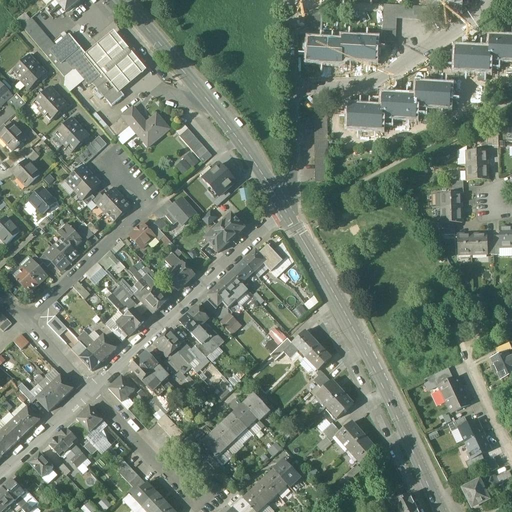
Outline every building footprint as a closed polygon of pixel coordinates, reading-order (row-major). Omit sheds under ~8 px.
[(81,1),(80,0),(55,0),(55,1),(56,3),(46,12),(50,16),(60,7),(66,14),(81,1)] [(432,9),(384,6),(383,36),(395,36),(396,19),(432,21),(432,9)] [(323,13),(311,12),(310,31),(322,31),(323,13)] [(70,95),(85,81),(75,70),(88,59),(85,56),(69,37),(55,48),(32,21),(22,29),(65,79),(64,88),(70,95)] [(104,73),(121,93),(147,71),(114,32),(85,56),(88,59),(102,76),(104,73)] [(511,40),(490,40),(490,52),(489,60),(511,61),(511,40)] [(376,42),(343,41),(343,45),(342,61),(375,63),(376,42)] [(343,45),(309,43),(308,63),(342,65),(342,61),(343,45)] [(490,52),(456,50),(455,71),(488,73),(489,60),(490,52)] [(28,57),(13,72),(22,81),(37,67),(28,57)] [(75,70),(85,81),(89,86),(92,84),(112,108),(124,97),(121,93),(104,73),(102,76),(88,59),(75,70)] [(37,67),(22,81),(30,91),(46,76),(37,67)] [(0,107),(11,97),(0,85),(0,107)] [(451,89),(417,87),(416,100),(416,108),(449,110),(451,89)] [(49,90),(34,104),(43,113),(58,99),(49,90)] [(26,105),(17,95),(7,104),(16,113),(16,114),(26,105)] [(416,100),(383,98),(382,111),(382,119),(415,121),(416,108),(416,100)] [(58,99),(43,113),(51,123),(67,108),(58,99)] [(382,111),(349,109),(348,130),(381,132),(382,119),(382,111)] [(135,115),(131,110),(122,118),(123,119),(126,123),(135,115)] [(131,128),(117,139),(123,147),(136,135),(148,149),(170,131),(157,116),(146,125),(137,114),(135,115),(126,123),(131,128)] [(327,116),(315,117),(316,184),(328,183),(327,116)] [(123,119),(109,130),(117,140),(117,139),(131,128),(126,123),(123,119)] [(71,121),(55,136),(64,145),(80,130),(71,121)] [(13,125),(8,130),(0,137),(0,138),(13,152),(20,145),(19,145),(26,139),(13,125)] [(0,137),(8,130),(4,126),(0,129),(0,137)] [(180,139),(189,131),(185,126),(176,134),(180,139)] [(80,130),(64,145),(73,154),(89,139),(80,130)] [(184,143),(192,135),(189,131),(180,139),(184,143)] [(188,147),(196,140),(192,135),(184,143),(188,147)] [(487,137),(478,142),(478,144),(481,144),(482,152),(486,151),(486,147),(487,147),(487,137)] [(107,146),(99,138),(95,142),(103,150),(107,146)] [(191,152),(200,144),(196,140),(188,147),(191,152)] [(103,150),(95,142),(90,146),(98,154),(103,150)] [(195,156),(204,148),(200,144),(191,152),(195,156)] [(98,154),(90,146),(86,150),(94,158),(98,154)] [(199,160),(208,153),(204,148),(195,156),(199,160)] [(467,152),(467,148),(457,153),(458,166),(467,166),(466,152),(467,152)] [(31,149),(23,158),(26,162),(35,153),(31,149)] [(86,150),(82,154),(89,162),(94,158),(86,150)] [(467,152),(466,152),(467,166),(487,165),(486,151),(482,152),(467,152)] [(183,175),(198,161),(190,153),(175,167),(183,175)] [(203,165),(212,157),(208,153),(199,160),(203,165)] [(89,162),(82,154),(77,158),(85,167),(89,162)] [(27,162),(21,168),(20,168),(13,174),(26,188),(39,176),(27,162)] [(203,181),(219,199),(236,183),(220,165),(213,172),(204,180),(203,181)] [(487,165),(467,166),(467,173),(467,182),(487,182),(487,165)] [(75,192),(91,177),(82,168),(66,183),(75,192)] [(200,176),(204,180),(213,172),(209,168),(200,176)] [(75,192),(84,201),(91,195),(100,186),(91,177),(75,192)] [(55,203),(42,189),(29,202),(42,216),(49,209),(55,203)] [(106,214),(122,199),(113,190),(104,199),(97,205),(106,214)] [(97,205),(104,199),(100,194),(95,199),(92,202),(96,206),(97,205)] [(86,207),(92,202),(95,199),(91,195),(84,201),(82,202),(86,207)] [(453,195),(441,195),(441,196),(441,209),(461,208),(461,195),(453,195)] [(441,196),(432,197),(432,209),(441,209),(441,196)] [(130,209),(122,199),(106,214),(115,223),(130,209)] [(196,215),(182,199),(168,211),(170,214),(178,223),(182,227),(196,215)] [(461,208),(441,209),(442,225),(444,225),(455,225),(461,225),(461,208)] [(217,218),(210,212),(208,214),(206,216),(213,222),(217,218)] [(178,223),(170,214),(166,218),(173,226),(178,223)] [(213,222),(206,216),(202,220),(209,226),(213,222)] [(231,216),(218,228),(231,242),(244,230),(231,216)] [(47,218),(38,226),(42,231),(51,223),(47,218)] [(7,220),(0,225),(0,224),(0,239),(6,246),(19,233),(7,220)] [(98,232),(91,224),(86,228),(91,234),(93,236),(98,232)] [(148,231),(143,225),(129,237),(142,250),(155,238),(148,231)] [(165,237),(154,225),(148,231),(155,238),(159,243),(165,237)] [(86,228),(84,226),(80,230),(87,238),(91,234),(86,228)] [(83,242),(68,227),(59,235),(64,240),(74,251),(83,242)] [(231,242),(218,228),(205,240),(218,254),(231,242)] [(511,228),(499,229),(499,237),(499,248),(499,249),(511,248),(511,228)] [(472,236),(457,236),(458,257),(473,256),(472,236)] [(487,236),(472,236),(473,256),(488,256),(487,248),(487,237),(487,236)] [(64,240),(54,249),(69,264),(78,256),(74,251),(64,240)] [(181,254),(174,246),(169,251),(173,255),(176,259),(181,254)] [(273,252),(268,247),(259,255),(266,263),(263,265),(271,274),(282,263),(273,252)] [(287,258),(277,248),(273,252),(282,263),(287,258)] [(69,264),(54,249),(45,257),(52,264),(60,273),(69,264)] [(256,252),(243,263),(254,274),(263,265),(266,263),(259,255),(256,252)] [(194,277),(178,260),(176,259),(173,255),(165,262),(171,269),(186,284),(194,277)] [(39,260),(36,256),(32,260),(33,262),(39,268),(43,264),(39,260)] [(45,257),(44,256),(39,260),(43,264),(47,269),(52,264),(45,257)] [(39,268),(33,262),(23,270),(38,286),(47,277),(39,268)] [(243,263),(231,274),(242,285),(254,274),(243,263)] [(97,264),(85,276),(94,285),(106,274),(97,264)] [(133,268),(129,272),(134,277),(138,273),(133,268)] [(153,275),(147,269),(143,272),(147,276),(150,279),(153,275)] [(186,284),(171,269),(164,275),(167,278),(166,280),(167,281),(165,282),(170,288),(172,291),(175,288),(178,292),(186,284)] [(38,286),(23,270),(14,279),(29,295),(38,286)] [(139,284),(161,307),(169,300),(150,279),(147,276),(144,279),(138,273),(134,277),(133,277),(139,284)] [(270,278),(266,273),(263,276),(262,275),(258,279),(262,284),(265,286),(268,283),(267,281),(270,278)] [(220,285),(236,303),(248,292),(242,285),(231,274),(220,285)] [(84,300),(90,295),(78,282),(73,286),(84,300)] [(131,291),(123,283),(119,286),(127,294),(131,291)] [(161,307),(139,284),(134,288),(140,294),(138,296),(143,301),(142,303),(153,315),(161,307)] [(236,303),(220,285),(207,297),(210,300),(208,302),(216,310),(222,304),(228,310),(236,303)] [(120,288),(112,296),(118,302),(121,300),(126,295),(120,288)] [(135,305),(126,295),(121,300),(130,310),(131,309),(135,305)] [(118,302),(112,296),(108,300),(109,302),(112,299),(117,304),(118,302)] [(125,318),(133,311),(131,309),(130,310),(121,300),(118,302),(124,308),(119,313),(125,318)] [(124,308),(118,302),(117,304),(114,307),(119,313),(124,308)] [(196,308),(188,316),(200,328),(205,324),(208,321),(196,308)] [(144,323),(133,311),(125,318),(136,331),(144,323)] [(210,339),(200,328),(188,316),(180,323),(201,345),(202,347),(210,339)] [(67,329),(55,317),(47,325),(58,337),(67,329)] [(229,317),(221,325),(232,335),(240,327),(229,317)] [(136,331),(125,318),(117,326),(124,333),(128,337),(128,338),(136,331)] [(8,321),(0,328),(0,329),(3,333),(12,325),(8,321)] [(224,344),(205,324),(200,328),(210,339),(219,348),(224,344)] [(117,326),(111,331),(122,343),(125,340),(121,335),(124,333),(117,326)] [(274,327),(267,335),(279,345),(286,337),(274,327)] [(163,339),(189,366),(193,361),(185,353),(189,350),(171,331),(163,339)] [(117,350),(104,336),(101,339),(94,332),(89,337),(108,358),(117,350)] [(290,361),(297,354),(304,361),(306,360),(319,347),(305,333),(292,345),(293,345),(284,354),(290,361)] [(108,358),(89,337),(86,334),(78,341),(81,344),(100,365),(108,358)] [(29,344),(22,336),(14,343),(21,351),(29,344)] [(167,359),(168,358),(173,364),(174,363),(185,375),(192,369),(189,366),(163,339),(155,346),(167,359)] [(202,347),(211,356),(219,348),(210,339),(202,347)] [(270,340),(266,348),(272,350),(276,343),(270,340)] [(287,340),(270,357),(275,362),(284,354),(293,345),(292,345),(287,340)] [(100,365),(81,344),(73,352),(92,373),(100,365)] [(201,345),(197,349),(206,360),(211,356),(202,347),(201,345)] [(511,352),(511,351),(509,345),(494,351),(498,359),(508,354),(511,352)] [(319,347),(306,360),(319,373),(331,360),(319,347)] [(206,360),(195,348),(190,352),(201,364),(206,360)] [(138,362),(150,375),(161,386),(169,378),(166,374),(155,363),(147,354),(138,362)] [(492,361),(501,381),(511,375),(511,357),(510,359),(508,354),(498,359),(492,361)] [(170,370),(159,359),(155,363),(166,374),(170,370)] [(150,375),(138,362),(130,370),(142,382),(150,375)] [(448,369),(434,376),(439,387),(453,380),(448,369)] [(187,380),(180,373),(176,376),(183,384),(187,380)] [(322,374),(313,382),(318,387),(326,378),(322,374)] [(161,386),(150,375),(142,382),(148,389),(152,386),(156,390),(161,386)] [(45,381),(40,376),(34,381),(39,386),(45,381)] [(434,376),(425,381),(430,392),(439,387),(434,376)] [(61,377),(53,385),(65,398),(73,390),(61,377)] [(135,392),(122,378),(109,391),(128,411),(134,405),(128,399),(135,392)] [(326,378),(318,387),(322,391),(331,383),(326,378)] [(453,380),(439,387),(451,415),(469,406),(457,379),(453,380)] [(322,391),(315,397),(326,409),(343,394),(332,382),(331,383),(322,391)] [(34,398),(22,385),(18,389),(30,402),(34,398)] [(65,398),(53,385),(45,393),(57,406),(65,398)] [(152,402),(142,391),(138,395),(148,406),(152,402)] [(57,406),(45,393),(36,400),(49,413),(57,406)] [(343,394),(326,409),(337,421),(354,406),(343,394)] [(270,413),(254,395),(251,398),(252,399),(245,406),(244,405),(243,405),(258,420),(260,422),(270,413)] [(29,403),(23,396),(19,399),(26,406),(29,403)] [(12,409),(5,402),(1,406),(8,413),(12,409)] [(242,409),(235,416),(233,414),(233,415),(247,430),(254,437),(264,427),(258,420),(243,405),(240,408),(242,409)] [(8,413),(1,406),(0,406),(0,413),(4,417),(8,413)] [(90,408),(76,421),(89,434),(103,422),(90,408)] [(40,422),(28,409),(15,420),(28,433),(40,422)] [(158,422),(165,415),(161,411),(154,418),(158,422)] [(443,425),(451,422),(448,414),(440,417),(443,425)] [(158,422),(157,423),(161,428),(169,420),(165,415),(158,422)] [(247,430),(233,415),(230,418),(231,419),(224,425),(223,424),(237,440),(247,430)] [(468,426),(465,418),(448,425),(452,433),(459,430),(468,426)] [(28,433),(15,420),(7,428),(20,441),(28,433)] [(169,420),(161,428),(165,432),(173,424),(169,420)] [(483,436),(477,422),(468,426),(459,430),(466,444),(483,436)] [(173,424),(165,432),(169,436),(177,428),(173,424)] [(237,440),(223,424),(220,427),(221,428),(214,435),(213,434),(227,449),(237,440)] [(332,424),(322,434),(326,439),(337,429),(332,424)] [(341,434),(336,438),(337,438),(343,445),(340,447),(346,453),(364,437),(352,424),(341,434)] [(20,441),(7,428),(0,434),(0,435),(12,448),(20,441)] [(177,428),(169,436),(173,440),(181,433),(177,428)] [(337,429),(326,439),(330,444),(337,438),(336,438),(341,434),(337,429)] [(58,438),(76,458),(82,453),(74,446),(78,442),(66,430),(58,438)] [(181,433),(173,440),(177,445),(185,437),(181,433)] [(227,449),(213,434),(210,437),(211,438),(204,445),(203,443),(202,444),(217,459),(227,449)] [(12,448),(0,435),(0,451),(4,456),(12,448)] [(483,436),(466,444),(469,452),(467,454),(470,461),(471,462),(482,457),(491,452),(483,436)] [(364,437),(346,453),(351,459),(354,458),(360,465),(376,451),(364,437)] [(76,458),(58,438),(49,447),(61,459),(64,455),(78,469),(80,467),(78,466),(81,463),(76,458)] [(330,444),(326,439),(317,447),(323,453),(332,445),(330,444)] [(107,446),(102,440),(94,447),(100,453),(107,446)] [(89,443),(84,448),(92,457),(98,452),(89,443)] [(273,458),(282,450),(276,443),(267,451),(273,458)] [(82,453),(76,458),(81,463),(84,461),(85,462),(88,460),(82,453)] [(40,455),(29,465),(43,480),(54,469),(40,455)] [(485,463),(482,457),(471,462),(470,461),(465,464),(469,471),(483,464),(485,463)] [(485,463),(483,464),(486,469),(496,463),(494,458),(485,463)] [(122,460),(113,468),(117,472),(126,464),(122,460)] [(300,479),(284,462),(281,465),(282,466),(275,473),(288,487),(290,488),(300,479)] [(496,463),(486,469),(488,474),(499,469),(496,463)] [(126,464),(117,472),(121,476),(130,468),(126,464)] [(70,473),(64,466),(60,469),(67,476),(70,473)] [(357,466),(347,475),(351,480),(362,471),(357,466)] [(130,468),(121,476),(125,481),(134,472),(130,468)] [(314,469),(305,476),(311,482),(319,475),(314,469)] [(89,471),(82,475),(86,480),(92,476),(89,471)] [(275,473),(274,471),(271,474),(272,475),(265,482),(278,496),(288,487),(275,473)] [(134,472),(125,481),(129,485),(137,476),(134,472)] [(511,478),(509,473),(498,479),(501,484),(511,478)] [(137,476),(129,485),(133,489),(141,480),(137,476)] [(492,477),(480,483),(479,482),(475,484),(474,481),(467,485),(468,488),(462,490),(472,510),(489,502),(484,492),(498,485),(496,481),(494,482),(492,477)] [(133,489),(128,494),(132,499),(146,486),(141,480),(133,489)] [(265,482),(263,481),(261,484),(262,485),(254,492),(267,506),(278,496),(265,482)] [(16,503),(25,495),(24,494),(12,482),(3,490),(16,503)] [(146,486),(132,499),(142,509),(156,496),(157,495),(155,492),(153,493),(146,486)] [(0,511),(8,511),(11,510),(12,511),(18,511),(21,510),(16,503),(3,490),(0,492),(0,511)] [(25,495),(16,503),(21,510),(23,511),(33,511),(40,506),(26,491),(24,494),(25,495)] [(254,492),(253,491),(250,494),(251,495),(244,501),(254,511),(260,511),(267,506),(254,492)] [(163,503),(156,496),(142,509),(145,511),(159,511),(166,506),(167,505),(164,502),(163,503)] [(394,504),(397,511),(394,511),(408,511),(416,508),(410,496),(394,504)] [(105,511),(112,506),(104,498),(98,504),(105,511)] [(254,511),(244,501),(243,500),(240,503),(241,504),(234,511),(254,511)] [(381,501),(372,508),(375,511),(385,511),(388,510),(381,501)] [(83,511),(94,511),(95,511),(88,503),(81,509),(83,511)]
